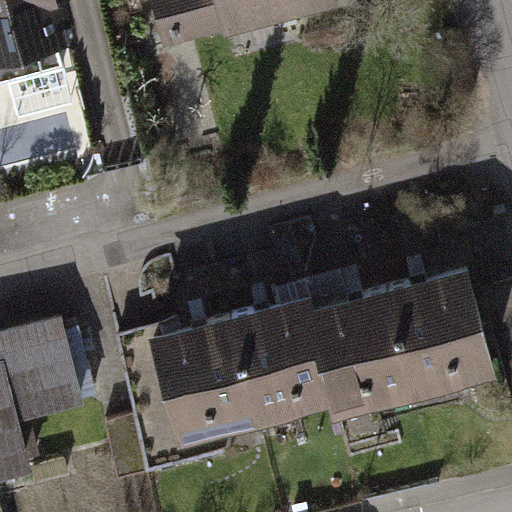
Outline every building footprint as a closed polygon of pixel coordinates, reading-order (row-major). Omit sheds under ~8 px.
[(57,0),(0,0),(0,76),(64,60),(57,32),(66,30),(57,0)] [(355,5),(353,0),(143,0),(163,63),(355,5)] [(97,141),(86,104),(0,129),(0,134),(10,167),(97,141)] [(403,272),(433,377),(509,355),(479,250),(403,272)] [(433,377),(403,272),(325,295),(351,387),(355,399),(433,377)] [(237,305),(266,411),(351,387),(325,295),(321,281),(237,305)] [(266,411),(237,305),(161,326),(191,432),(266,411)] [(95,395),(72,309),(0,328),(0,468),(42,457),(30,412),(95,395)]
